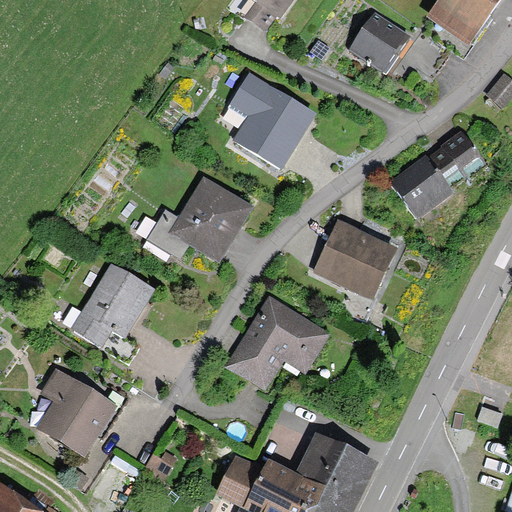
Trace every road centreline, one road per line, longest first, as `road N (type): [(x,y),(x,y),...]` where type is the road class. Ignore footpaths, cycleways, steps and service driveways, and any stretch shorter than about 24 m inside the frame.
road 1 (residential): [(418,126),(282,232),(139,455)]
road 2 (tertiary): [(511,233),(373,511)]
road 3 (residential): [(418,126),(238,37)]
road 4 (residential): [(511,36),(467,91),(418,126)]
